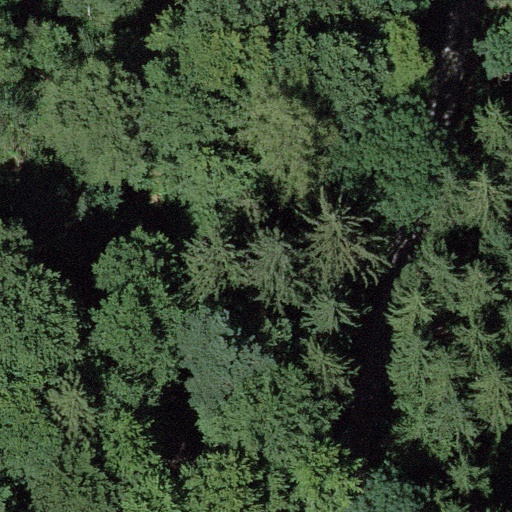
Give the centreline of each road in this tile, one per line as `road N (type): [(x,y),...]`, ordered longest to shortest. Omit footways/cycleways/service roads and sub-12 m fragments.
road 1 (track): [(468,0),(377,388),(338,511)]
road 2 (track): [(0,418),(94,409),(197,451),(269,511)]
